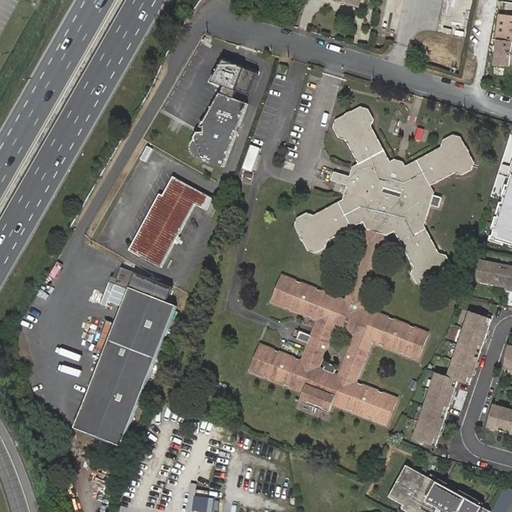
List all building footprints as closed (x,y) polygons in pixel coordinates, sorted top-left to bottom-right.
[(511,18),(501,17),(495,65),(511,67),(511,56),(511,18)] [(251,95),(259,72),(226,58),(214,80),(226,85),(222,93),(234,98),(238,89),(251,95)] [(290,68),(279,64),(275,73),(288,77),(290,68)] [(225,165),(249,103),(234,98),(222,93),(221,93),(197,133),(195,137),(195,140),(193,145),(194,149),(196,153),(225,165)] [(368,244),(356,283),(367,287),(378,249),(385,244),(388,230),(395,225),(416,260),(414,266),(420,276),(428,279),(453,263),(455,254),(449,243),(438,241),(421,213),(440,192),(437,186),(460,173),(467,175),(475,171),(477,162),(462,137),(453,135),(445,140),(444,148),(407,172),(398,169),(391,166),(367,125),(368,118),(359,104),(352,102),(329,117),(327,124),(332,133),(342,135),(355,159),(351,162),(348,172),(332,167),(328,177),(345,182),(341,195),(311,213),(304,210),(294,217),(291,224),(307,248),(316,251),(326,246),(329,239),(364,217),(368,224),(365,237),(368,244)] [(159,265),(193,205),(207,212),(213,199),(172,174),(131,249),(159,265)] [(511,179),(494,239),(511,244),(511,179)] [(511,268),(511,271),(500,269),(501,265),(482,261),(478,281),(508,287),(508,289),(511,290),(511,268)] [(418,361),(429,331),(369,309),(364,295),(367,287),(356,283),(354,293),(343,299),(278,277),(268,307),(313,324),(309,337),(296,333),(293,342),(306,347),(300,363),(256,348),(246,378),(300,397),(298,404),(309,408),(306,413),(316,416),(319,411),(326,414),(329,407),(388,427),(398,399),(359,384),(372,346),(418,361)] [(131,278),(126,292),(74,433),(121,450),(173,309),(163,305),(168,291),(131,278)] [(470,386),(493,319),(472,312),(449,377),(437,373),(414,440),(435,447),(458,382),(470,386)] [(511,410),(496,405),(489,427),(511,433),(511,410)] [(405,469),(388,500),(401,507),(397,511),(504,511),(511,499),(511,492),(504,488),(490,511),(485,511),(474,506),(476,502),(461,494),(459,498),(444,490),(446,486),(429,477),(427,481),(405,469)]
